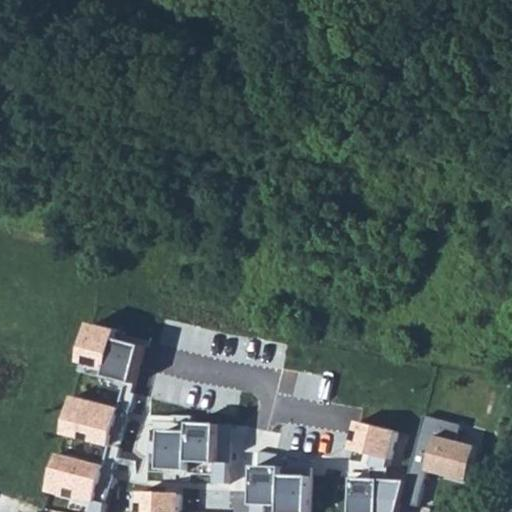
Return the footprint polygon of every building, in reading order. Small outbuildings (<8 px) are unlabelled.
[(125,341),(93,333),(84,374),(112,381),(111,387),(136,393),(145,356),(122,350),(125,341)] [(121,416),(75,405),(66,442),(112,453),(121,416)] [(463,424),(426,414),(403,501),(419,505),(428,471),(469,481),(476,453),(456,448),(463,424)] [(398,435),(358,425),(352,452),(377,460),(375,468),(390,470),(398,435)] [(222,431),(165,429),(163,475),(192,476),(192,468),(221,469),(222,431)] [(108,473),(62,461),(53,498),(98,509),(108,473)] [(314,511),(316,473),(257,471),(255,511),(314,511)] [(181,511),(182,501),(141,500),(140,511),(181,511)]
